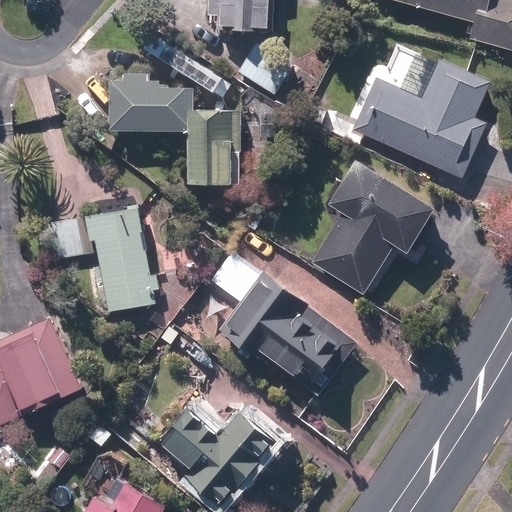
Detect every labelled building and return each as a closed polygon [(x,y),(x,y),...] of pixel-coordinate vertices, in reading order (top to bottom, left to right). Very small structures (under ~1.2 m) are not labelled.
[(243,33),(269,35),(269,32),(279,32),(280,0),(216,0),(216,17),(225,18),(225,21),(231,21),(231,30),(243,30),(243,33)] [(476,40),(511,50),(511,0),(388,0),(480,24),(476,40)] [(244,73),(278,94),(296,66),(262,45),(244,73)] [(357,130),(468,179),(492,124),(482,120),(498,84),(445,60),(428,100),(380,79),(357,130)] [(198,187),(243,187),(243,144),(250,145),(251,114),(204,113),(205,92),(171,91),(171,84),(158,84),(158,77),(135,77),(135,83),(120,83),(120,133),(198,133),(198,187)] [(308,117),(325,124),(330,111),(313,105),(308,117)] [(268,140),(288,140),(289,116),(268,115),(268,140)] [(342,137),(362,147),(365,141),(345,131),(342,137)] [(321,265),(372,296),(402,247),(419,257),(446,211),(367,164),(339,209),(350,216),(321,265)] [(106,243),(115,312),(157,307),(155,292),(167,291),(165,276),(158,276),(148,206),(136,208),(137,214),(72,223),(76,256),(100,253),(99,244),(106,243)] [(250,225),(259,232),(269,219),(260,212),(250,225)] [(274,360),(324,397),(365,344),(269,272),(226,330),(271,364),(274,360)] [(0,428),(88,388),(57,319),(2,345),(0,340),(0,428)] [(184,477),(224,511),(241,511),(303,442),(265,409),(250,410),(235,427),(204,400),(167,442),(195,465),(184,477)] [(94,437),(106,448),(117,436),(104,425),(94,437)] [(52,460),(63,471),(74,457),(64,448),(52,460)] [(120,465),(99,453),(77,490),(98,502),(120,465)] [(178,511),(180,510),(137,485),(124,507),(111,500),(103,511),(178,511)]
